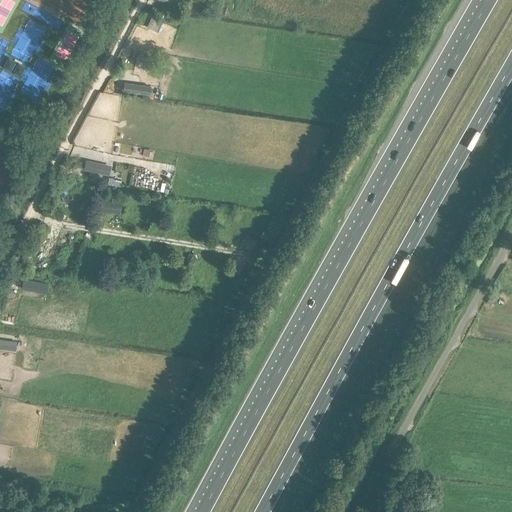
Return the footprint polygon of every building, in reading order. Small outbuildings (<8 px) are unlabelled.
[(147,27),(160,33),(165,23),(161,21),(152,17),(147,27)] [(124,82),(123,91),(150,95),(151,86),(124,82)] [(111,166),(86,160),(84,170),(109,176),(111,166)] [(122,202),(103,199),(101,211),(120,214),(122,202)] [(24,279),(21,288),(46,294),(49,284),(24,279)] [(0,339),(0,348),(16,350),(17,341),(0,339)]
